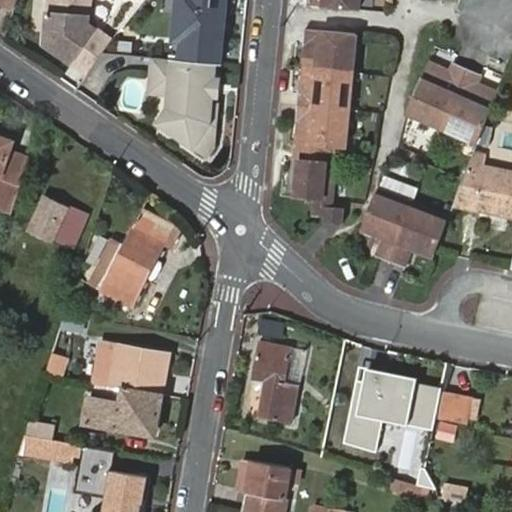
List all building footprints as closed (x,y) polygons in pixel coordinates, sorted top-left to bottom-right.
[(0,0),(0,5),(17,12),(20,0),(0,0)] [(113,40),(91,26),(93,0),(52,0),(52,14),(47,14),(46,45),(91,74),(113,40)] [(221,63),(225,0),(177,0),(175,41),(183,41),(182,61),(216,63),(221,63)] [(307,0),(307,7),(360,12),(360,0),(307,0)] [(356,37),(305,31),(303,48),(306,48),(311,49),(309,69),(353,74),(356,37)] [(218,96),(219,81),(215,81),(216,63),(182,61),(152,59),(151,76),(171,78),(169,95),(168,110),(158,125),(207,157),(214,147),(217,106),(212,106),(212,96),(218,96)] [(408,117),(441,131),(465,73),(454,68),(451,78),(449,83),(428,74),(408,117)] [(297,106),(349,111),(353,74),(309,69),(307,91),(301,91),(299,91),(297,106)] [(430,70),(428,74),(449,83),(451,78),(430,70)] [(441,131),(481,148),(499,103),(477,94),(479,90),(482,81),(465,73),(441,131)] [(169,95),(171,78),(151,76),(150,94),(169,95)] [(477,94),(499,103),(501,99),(479,90),(477,94)] [(302,145),(327,148),(345,150),(349,111),(297,106),(296,122),(298,122),(304,123),(302,145)] [(0,205),(14,210),(20,190),(31,157),(7,150),(12,138),(0,134),(0,205)] [(313,201),(324,202),(331,203),(333,179),(324,177),(327,148),(302,145),(297,145),(295,161),(300,162),(295,200),(313,201)] [(511,176),(494,173),(484,171),(486,160),(477,158),(473,168),(467,184),(457,208),(485,214),(505,218),(506,214),(511,214),(511,176)] [(45,194),(28,231),(51,242),(54,235),(72,244),(86,214),(45,194)] [(388,265),(411,206),(380,194),(364,230),(387,239),(385,244),(378,261),(388,265)] [(323,218),(324,209),(324,202),(313,201),(312,217),(323,218)] [(437,258),(439,256),(452,222),(411,206),(388,265),(408,273),(414,255),(416,250),(437,258)] [(323,218),(322,225),(341,227),(342,211),(324,209),(323,218)] [(143,213),(103,289),(134,306),(168,244),(163,242),(170,227),(143,213)] [(362,235),(385,244),(387,239),(364,230),(362,235)] [(436,263),(437,258),(416,250),(414,255),(436,263)] [(267,380),(261,416),(293,423),(299,387),(287,384),(293,348),(260,342),(254,378),(267,380)] [(120,344),(112,385),(127,387),(164,394),(171,353),(120,344)] [(65,374),(71,356),(51,350),(46,369),(65,374)] [(258,411),(264,381),(253,379),(247,408),(258,411)] [(159,427),(164,394),(127,387),(124,403),(93,398),(88,422),(141,431),(143,424),(159,427)] [(444,390),(439,416),(467,421),(472,396),(444,390)] [(48,422),(30,419),(26,434),(45,438),(48,422)] [(408,495),(425,468),(404,455),(412,442),(373,419),(354,451),(395,475),(389,484),(408,495)] [(436,438),(456,442),(460,424),(440,419),(436,438)] [(158,434),(159,427),(143,424),(141,431),(158,434)] [(26,434),(20,451),(74,460),(77,443),(45,438),(26,434)] [(17,457),(15,477),(31,478),(33,458),(17,457)] [(251,495),(248,511),(286,511),(293,467),(245,461),(241,494),(251,495)] [(131,482),(133,472),(113,468),(104,511),(142,511),(147,485),(131,482)] [(150,475),(133,472),(131,482),(147,485),(150,475)] [(468,502),(469,483),(444,481),(443,500),(468,502)] [(316,502),(313,511),(342,511),(343,508),(316,502)]
